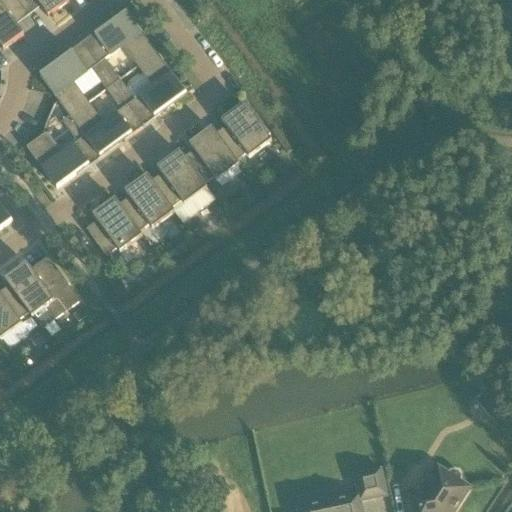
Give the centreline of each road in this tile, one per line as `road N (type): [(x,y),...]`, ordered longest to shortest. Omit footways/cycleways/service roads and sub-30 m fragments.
road 1 (residential): [(0,257),(213,98),(215,84),(151,0)]
road 2 (residential): [(120,0),(25,68),(0,128)]
